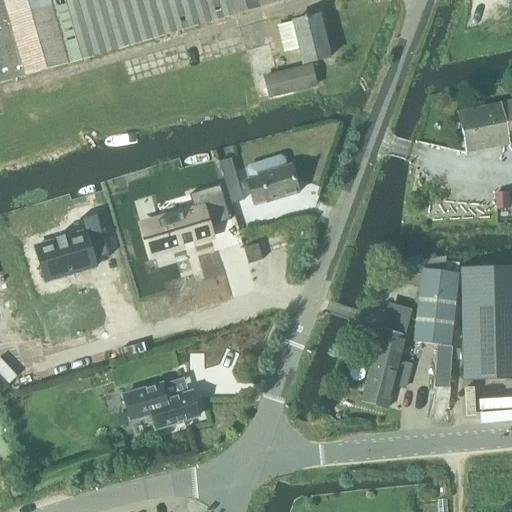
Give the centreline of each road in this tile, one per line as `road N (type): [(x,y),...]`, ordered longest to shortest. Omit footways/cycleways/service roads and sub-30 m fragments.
road 1 (tertiary): [(247,467),(423,0)]
road 2 (unknown): [(308,303),(255,300),(21,367),(0,297)]
road 3 (tertiary): [(511,438),(247,467)]
road 4 (tertiary): [(60,511),(247,467)]
